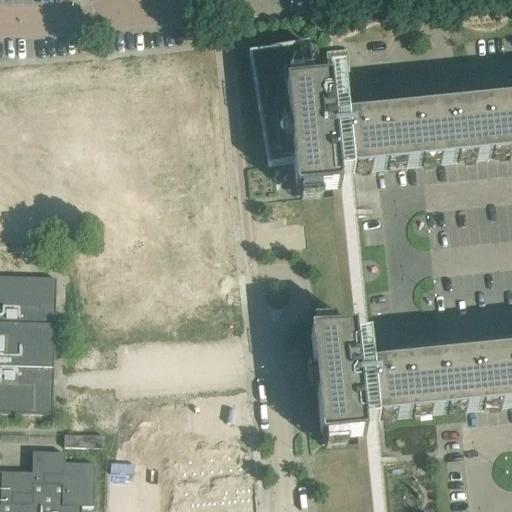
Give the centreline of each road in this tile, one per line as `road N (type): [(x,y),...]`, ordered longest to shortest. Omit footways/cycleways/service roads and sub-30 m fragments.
road 1 (unclassified): [(304,0),(114,18)]
road 2 (residential): [(460,74),(406,72),(397,47),(412,26),(435,30),(451,63)]
road 3 (residential): [(271,346),(288,511)]
road 4 (residential): [(271,346),(301,288),(284,274),(262,278),(261,325)]
